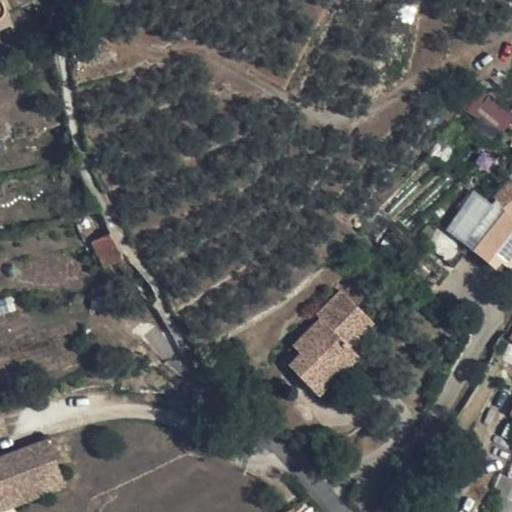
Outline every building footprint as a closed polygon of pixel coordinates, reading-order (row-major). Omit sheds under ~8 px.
[(3,0),(2,0),(0,0),(0,18),(8,14),(3,0)] [(0,28),(11,23),(8,14),(0,18),(0,28)] [(507,127),(511,114),(511,110),(478,97),(472,114),(507,127)] [(511,174),(508,178),(511,177),(494,198),(495,199),(492,203),(475,191),(455,218),(431,248),(454,268),(470,247),(488,262),(494,254),(506,266),(511,258),(511,174)] [(123,258),(112,234),(93,243),(105,266),(123,258)] [(373,322),(343,290),(317,316),(321,320),(301,340),(309,347),(302,354),(290,366),(318,395),(359,355),(349,345),(373,322)] [(114,309),(112,291),(92,292),(93,310),(114,309)] [(309,347),(301,340),(294,347),(302,354),(309,347)] [(0,435),(8,433),(0,410),(0,435)] [(0,509),(65,486),(48,441),(0,458),(0,509)]
